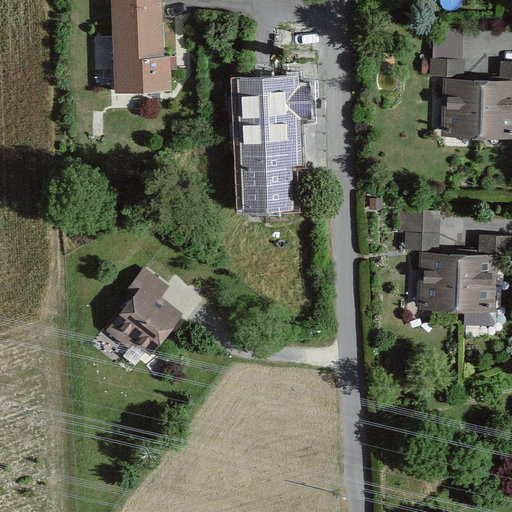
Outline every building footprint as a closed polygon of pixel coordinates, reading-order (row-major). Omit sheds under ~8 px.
[(152,0),(110,0),(113,86),(165,84),(164,54),(155,55),(152,0)] [(461,61),(432,60),(431,76),(447,77),(445,132),(511,134),(511,63),(505,63),(504,81),(460,79),(461,61)] [(293,74),(236,76),(240,202),(286,201),(285,157),(297,157),(295,114),(305,114),(305,84),(293,84),(293,74)] [(439,213),(402,211),(401,230),(407,230),(407,244),(437,246),(439,213)] [(486,255),(422,252),(419,304),(491,307),(494,256),(511,257),(511,237),(487,236),(486,255)] [(163,285),(141,268),(127,286),(132,290),(103,326),(125,343),(130,337),(145,349),(175,311),(155,295),(163,285)]
